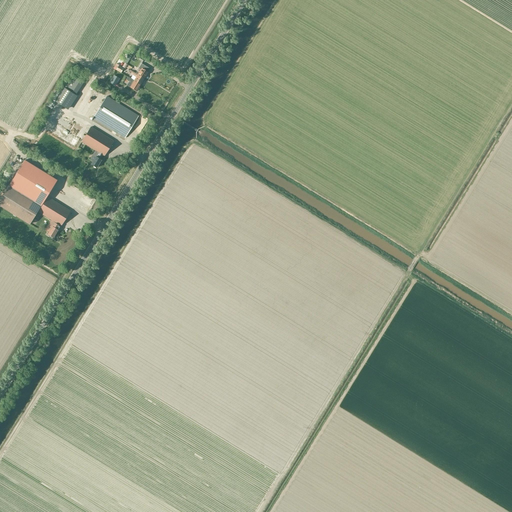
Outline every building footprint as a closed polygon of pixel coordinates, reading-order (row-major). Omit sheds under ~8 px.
[(140,70),(138,74),(144,78),(148,72),(146,71),(148,68),(141,63),(138,68),(140,70)] [(123,68),(116,64),(113,68),(121,73),(123,68)] [(144,78),(138,74),(132,71),(131,73),(136,77),(134,81),(140,85),(144,78)] [(83,82),(72,74),(63,88),(70,92),(75,95),(83,82)] [(114,75),(109,82),(114,86),(119,79),(114,75)] [(130,87),(136,91),(140,85),(134,81),(128,77),(126,79),(129,81),(127,85),(130,87)] [(61,106),(70,92),(63,88),(55,101),(61,106)] [(88,90),(85,96),(93,100),(96,95),(88,90)] [(106,96),(93,118),(124,138),(138,116),(106,96)] [(61,107),(69,112),(76,102),(68,97),(61,107)] [(65,122),(63,128),(74,133),(77,127),(65,122)] [(81,142),(95,151),(102,155),(104,156),(113,141),(90,127),(81,142)] [(100,159),(102,155),(95,151),(92,155),(95,157),(90,164),(96,168),(101,160),(100,159)] [(24,160),(8,186),(41,206),(44,202),(43,201),(56,180),(24,160)] [(47,197),(44,202),(41,206),(8,186),(4,194),(1,192),(0,194),(0,195),(2,197),(0,199),(0,206),(29,224),(36,211),(55,223),(60,226),(61,226),(70,211),(47,197)] [(55,195),(66,203),(68,201),(56,193),(55,195)] [(60,226),(55,223),(53,227),(52,227),(47,234),(53,238),(58,230),(57,230),(60,226)]
